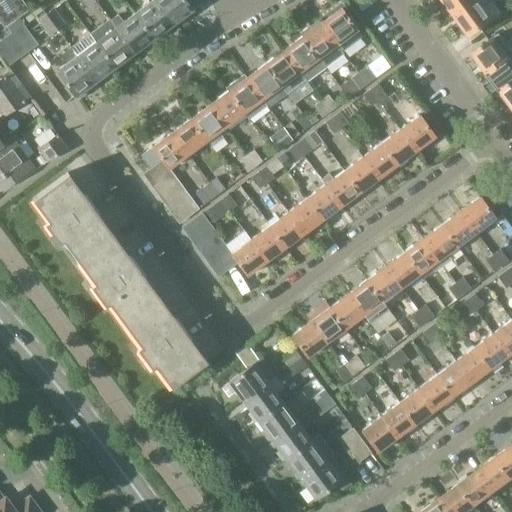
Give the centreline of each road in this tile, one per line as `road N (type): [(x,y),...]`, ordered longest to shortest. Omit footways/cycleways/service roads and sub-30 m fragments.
road 1 (residential): [(499,138),(237,327),(88,132),(91,120),(235,11)]
road 2 (secondary): [(153,511),(0,318)]
road 3 (residential): [(370,508),(511,396)]
road 4 (residential): [(499,138),(398,0)]
